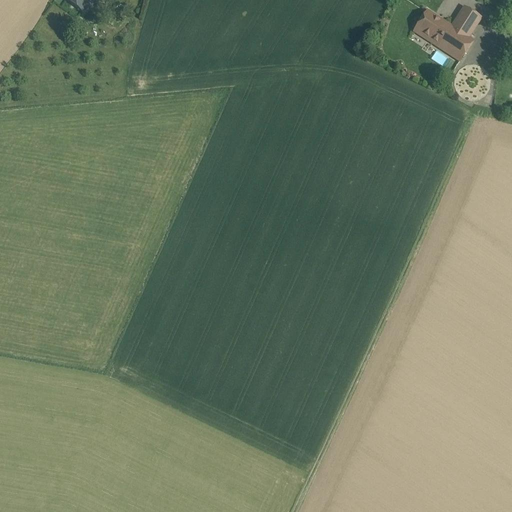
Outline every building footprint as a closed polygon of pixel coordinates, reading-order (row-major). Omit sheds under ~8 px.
[(90,0),(66,0),(67,0),(82,11),(90,0)] [(480,19),(465,9),(458,19),(474,29),(480,19)] [(450,27),(428,13),(414,33),(428,42),(429,40),(438,45),(450,27)] [(474,29),(458,19),(452,29),(468,39),(474,29)] [(452,29),(450,27),(438,45),(461,60),(473,42),(468,39),(452,29)]
